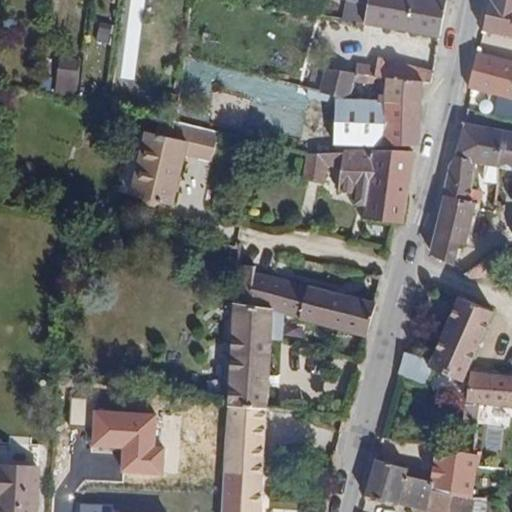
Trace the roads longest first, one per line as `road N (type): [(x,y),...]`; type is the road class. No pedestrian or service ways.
road 1 (tertiary): [(402,268),(469,0)]
road 2 (tertiary): [(339,511),(402,268)]
road 3 (residential): [(402,268),(511,315)]
